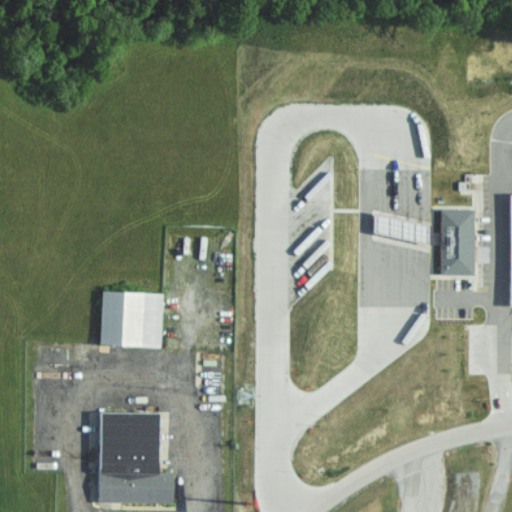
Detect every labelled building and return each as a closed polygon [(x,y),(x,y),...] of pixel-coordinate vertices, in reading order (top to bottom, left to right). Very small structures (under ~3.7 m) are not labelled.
[(467,176),(471,176),(471,177),(476,177),(477,190),(468,190),(467,176)] [(441,211),(474,211),(474,275),(441,274),(441,211)] [(375,216),(375,213),(402,219),(432,226),(432,243),(431,245),(404,239),(377,233),(375,232),(375,216)] [(107,290),(126,285),(147,294),(166,295),(163,347),(137,345),(123,338),(103,344),(107,290)] [(104,409),(162,410),(160,469),(102,468),(104,409)] [(102,468),(160,469),(176,469),(175,500),(101,499),(102,468)]
